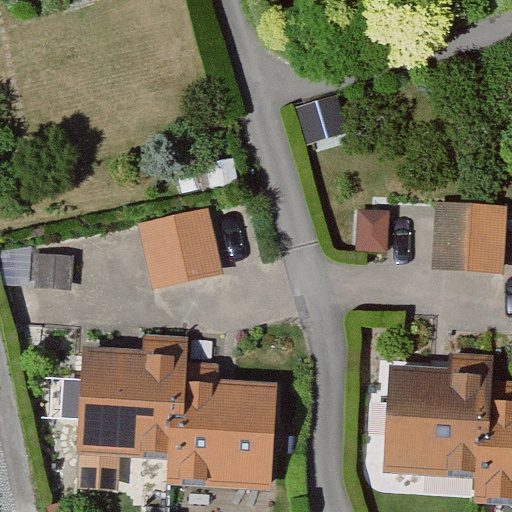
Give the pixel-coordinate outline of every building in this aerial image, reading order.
[(338,139),(330,106),(299,113),(307,147),(338,139)] [(504,275),(507,208),(435,204),(431,272),(504,275)] [(138,227),(154,291),(223,274),(207,210),(138,227)] [(360,211),(358,253),(388,255),(390,213),(360,211)] [(188,348),(87,344),(84,427),(166,431),(165,461),(272,465),(275,393),(187,390),(188,348)] [(511,511),(511,373),(448,372),(447,391),(385,389),(382,500),(469,502),(468,511),(511,511)]
